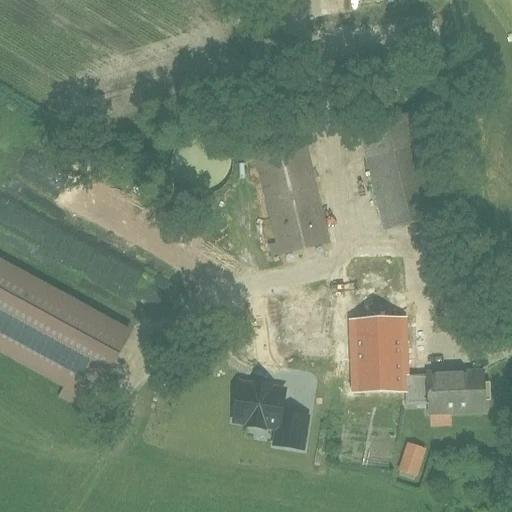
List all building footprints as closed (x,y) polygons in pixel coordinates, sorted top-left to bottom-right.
[(410,115),(359,126),(382,224),(432,212),(410,115)] [(232,165),(233,160),(232,155),(231,148),(228,142),(222,136),(217,132),(212,129),(205,128),(198,127),(190,129),(186,130),(180,134),(176,138),(172,143),(169,149),(168,156),(167,162),(168,168),(170,173),(173,178),(178,185),(183,188),(189,191),(195,193),(202,193),(208,192),(214,190),(220,186),(224,182),(228,177),(231,172),(232,165)] [(298,142),(257,151),(279,254),(320,245),(298,142)] [(0,352),(93,404),(132,333),(1,261),(0,262),(0,352)] [(336,320),(335,299),(251,301),(252,360),(347,358),(346,320),(336,320)] [(410,378),(408,321),(349,323),(352,395),(410,392),(410,404),(429,403),(430,414),(485,411),(484,375),(410,378)] [(233,424),(276,429),(274,446),(304,450),(308,417),(282,414),(285,389),(238,383),(233,424)] [(410,442),(400,470),(422,477),(431,449),(410,442)]
